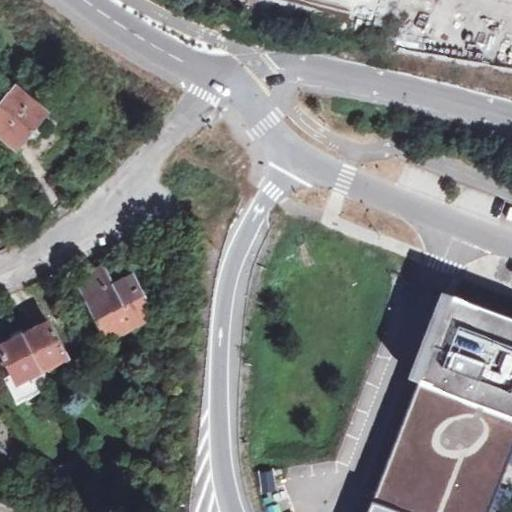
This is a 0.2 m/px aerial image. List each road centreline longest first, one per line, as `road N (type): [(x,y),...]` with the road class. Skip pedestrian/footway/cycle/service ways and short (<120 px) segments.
road 1 (trunk): [(231,511),(218,433),(223,302),(237,246),(290,154)]
road 2 (residential): [(230,79),(81,221),(0,273)]
road 3 (unclassified): [(511,117),(311,68),(230,79)]
road 4 (unclassified): [(511,244),(290,154)]
road 5 (unclassified): [(83,0),(156,48),(230,79)]
